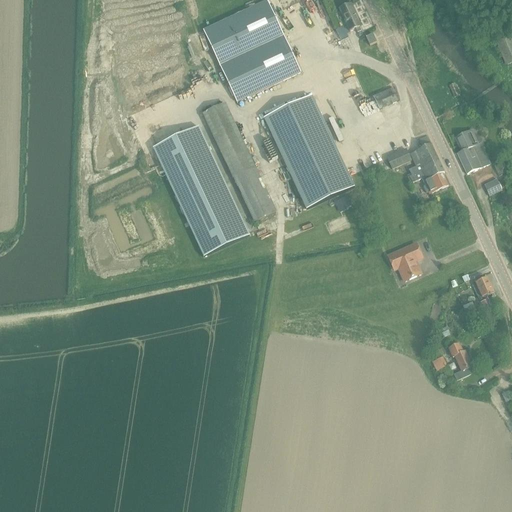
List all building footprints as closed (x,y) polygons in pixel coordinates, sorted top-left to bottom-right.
[(238,104),(302,74),(268,2),(204,31),(238,104)] [(346,26),(349,32),(356,29),(358,34),(362,32),(360,28),(362,27),(352,5),(339,11),(340,13),(338,14),(344,27),(346,26)] [(370,47),(378,43),(373,34),(366,38),(370,47)] [(506,66),(511,63),(511,39),(511,38),(496,44),(506,66)] [(400,101),(394,89),(374,98),(380,111),(400,101)] [(307,211),(355,189),(312,97),(264,120),(307,211)] [(204,115),(255,223),(277,213),(226,104),(204,115)] [(199,128),(154,149),(204,258),(249,237),(199,128)] [(462,153),(458,155),(467,176),(491,165),(481,144),(479,145),(473,131),(455,139),(462,153)] [(428,193),(430,196),(449,186),(443,174),(445,173),(428,137),(419,141),(423,149),(410,155),(416,167),(409,171),(411,175),(407,176),(411,185),(422,179),(426,187),(424,187),(427,194),(428,193)] [(388,159),(393,170),(412,161),(407,150),(388,159)] [(494,167),(500,178),(502,177),(505,165),(504,163),(494,167)] [(489,198),(503,192),(498,180),(484,187),(489,198)] [(347,196),(341,199),(346,210),(352,208),(347,196)] [(405,283),(421,275),(415,262),(422,259),(416,245),(388,258),(394,271),(399,269),(405,283)] [(483,275),(474,279),(478,288),(474,290),(479,299),(482,297),(483,299),(493,294),(495,293),(488,278),(485,280),(483,275)] [(459,345),(449,350),(453,360),(455,358),(461,372),(454,375),(457,382),(471,375),(468,370),(472,368),(465,352),(463,353),(459,345)] [(436,372),(447,367),(442,357),(432,363),(436,372)]
